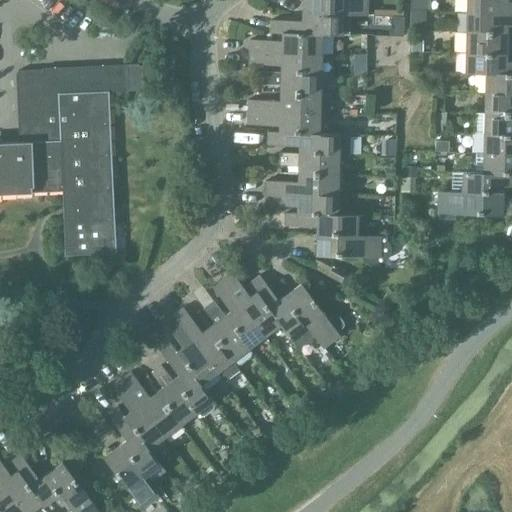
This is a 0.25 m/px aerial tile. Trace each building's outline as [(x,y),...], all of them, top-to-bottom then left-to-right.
[(303,0),(303,14),(344,15),(344,16),(352,16),(368,16),(368,0),(303,0)] [(410,0),(410,10),(422,10),(425,10),(425,0),(410,0)] [(465,0),(465,13),(511,14),(511,2),(508,2),(507,0),(465,0)] [(511,14),(465,13),(465,33),(507,34),(507,26),(511,26),(511,14)] [(271,33),(282,34),(323,35),(344,36),(344,35),(352,35),(352,16),(344,16),(344,15),(303,14),(303,21),(271,21),(271,33)] [(392,27),(403,27),(404,18),(403,18),(393,17),(392,27)] [(465,33),(464,53),(506,54),(511,54),(511,42),(507,42),(507,34),(465,33)] [(250,40),(250,53),(323,55),(323,35),(282,34),(282,41),(250,40)] [(422,52),(422,39),(411,39),(411,52),(422,52)] [(281,66),(281,74),(322,75),(323,55),(250,53),(250,65),(281,66)] [(464,75),(484,75),(486,75),(486,74),(511,74),(511,62),(506,62),(506,54),(464,53),(464,75)] [(366,63),(353,63),(353,74),(366,74),(366,63)] [(0,194),(62,192),(65,256),(116,254),(109,92),(144,91),(143,66),(18,72),(21,143),(0,143),(0,194)] [(281,86),(280,94),(322,95),(322,75),(281,74),(281,75),(262,74),(262,85),(281,86)] [(484,75),(484,94),(511,94),(511,74),(486,74),(486,75),(484,75)] [(248,113),(321,115),(329,115),(329,95),(322,95),(280,94),(280,101),(249,100),(248,113)] [(511,94),(484,94),(483,114),(511,114),(511,94)] [(280,126),(279,133),(279,134),(321,135),(321,134),(321,115),(248,113),(248,125),(280,126)] [(437,113),(436,125),(445,125),(445,113),(437,113)] [(476,134),(483,134),(511,135),(511,114),(483,114),(477,114),(476,134)] [(299,146),(299,154),(340,155),(341,135),(321,134),(321,135),(279,134),(279,133),(268,133),(267,145),(299,146)] [(511,135),(483,134),(483,154),(511,154),(511,135)] [(436,145),(435,151),(449,151),(449,141),(436,141),(436,145)] [(396,156),(396,147),(387,147),(387,156),(396,156)] [(298,166),(298,174),(340,175),(340,155),(299,154),(280,153),(280,166),(298,166)] [(475,154),(475,173),(482,174),(511,174),(511,154),(483,154),(475,154)] [(402,166),(402,177),(416,177),(416,166),(402,166)] [(386,176),(396,176),(396,168),(386,167),(386,176)] [(452,173),(453,193),(462,194),(503,195),(503,188),(511,188),(511,174),(482,174),(475,173),(452,173)] [(266,181),(266,194),(339,195),(340,175),(298,174),(298,182),(266,181)] [(462,194),(453,193),(437,193),(437,214),(502,215),(503,195),(462,194)] [(297,206),(297,214),(339,215),(339,195),(266,194),(266,206),(297,206)] [(317,227),(317,235),(358,236),(359,216),(339,215),(297,214),(286,214),(285,226),(317,227)] [(388,237),(358,236),(317,235),(316,256),(365,257),(364,263),(378,264),(378,263),(382,263),(386,261),(389,258),(391,254),(391,250),(391,246),(389,243),(388,242),(388,238),(388,237)] [(331,269),(328,276),(340,283),(344,276),(331,269)] [(221,279),(265,338),(281,326),(257,293),(250,297),(231,272),(221,279)] [(257,293),(281,326),(293,342),(298,350),(314,337),(309,330),(310,330),(285,297),(279,301),(260,276),(251,282),(258,291),(257,293)] [(224,317),(249,350),(265,338),(221,279),(212,287),(231,312),(224,317)] [(309,330),(314,337),(323,350),(341,336),(301,284),(285,297),(310,330),(309,330)] [(388,290),(380,304),(395,312),(403,298),(388,290)] [(208,329),(233,362),(237,367),(253,355),(249,350),(224,317),(223,318),(212,302),(204,309),(215,324),(208,329)] [(204,357),(217,374),(233,362),(208,329),(202,333),(183,308),(173,316),(204,357)] [(173,316),(164,323),(183,348),(177,352),(205,391),(221,379),(217,374),(204,357),(173,316)] [(384,326),(385,337),(396,336),(395,324),(384,326)] [(205,391),(177,352),(170,343),(160,351),(179,376),(173,381),(197,414),(199,417),(204,417),(214,410),(215,405),(205,391)] [(163,388),(156,393),(181,426),(197,414),(173,381),(161,366),(151,373),(163,388)] [(131,372),(121,380),(152,421),(165,438),(181,426),(156,393),(150,398),(131,372)] [(121,380),(112,387),(131,413),(124,417),(150,450),(165,438),(152,421),(121,380)] [(331,384),(326,387),(329,391),(331,393),(334,396),(338,393),(335,390),(331,384)] [(334,396),(331,393),(329,391),(322,396),(324,398),(326,402),(334,396)] [(305,408),(297,398),(290,404),(297,414),(305,408)] [(126,441),(120,445),(145,478),(162,466),(150,450),(124,417),(117,408),(108,416),(126,441)] [(269,439),(274,436),(266,426),(261,429),(269,439)] [(247,444),(252,451),(259,446),(254,439),(247,444)] [(145,478),(120,445),(104,458),(143,510),(160,498),(153,489),(145,478)] [(236,464),(243,458),(238,451),(230,456),(236,464)] [(70,458),(78,469),(87,462),(79,452),(70,458)] [(10,463),(17,472),(18,471),(43,504),(42,505),(47,511),(66,511),(70,509),(71,508),(46,475),(40,480),(21,455),(10,463)] [(228,470),(234,465),(229,458),(223,463),(228,470)] [(0,461),(0,480),(14,500),(23,511),(32,511),(42,505),(43,504),(18,471),(17,472),(11,476),(0,461)] [(63,463),(46,475),(71,508),(70,509),(72,511),(99,511),(63,463)] [(94,465),(86,471),(92,479),(100,473),(94,465)] [(198,481),(203,488),(213,481),(207,474),(198,481)] [(0,511),(23,511),(14,500),(0,480),(0,511)] [(158,486),(153,489),(160,498),(162,501),(166,497),(158,486)]
